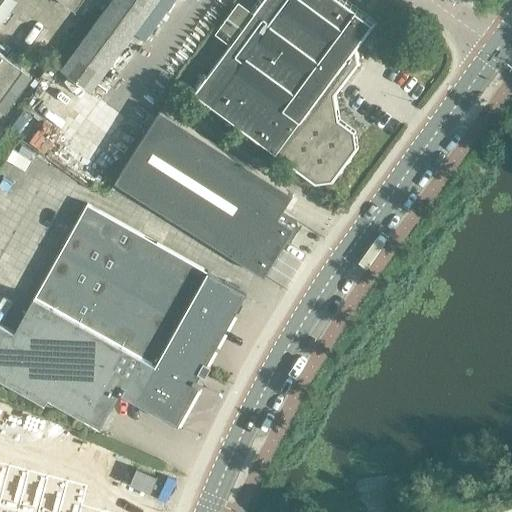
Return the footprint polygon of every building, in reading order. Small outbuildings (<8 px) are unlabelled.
[(62,0),(76,10),(82,0),(62,0)] [(111,0),(63,67),(92,89),(156,0),(111,0)] [(370,24),(337,0),(262,0),(195,93),(316,182),(335,179),(358,148),(354,132),(338,121),(330,86),(334,86),(351,62),(356,62),(352,48),(370,24)] [(0,53),(0,107),(6,112),(31,76),(0,53)] [(159,109),(155,116),(114,180),(265,275),(294,227),(292,218),(281,211),(292,193),(159,109)] [(88,203),(24,315),(15,331),(0,322),(0,377),(45,403),(48,397),(100,426),(122,387),(177,418),(207,363),(236,312),(246,292),(88,203)] [(0,462),(0,511),(111,511),(82,504),(88,486),(0,462)] [(130,485),(151,494),(158,478),(138,469),(130,485)]
